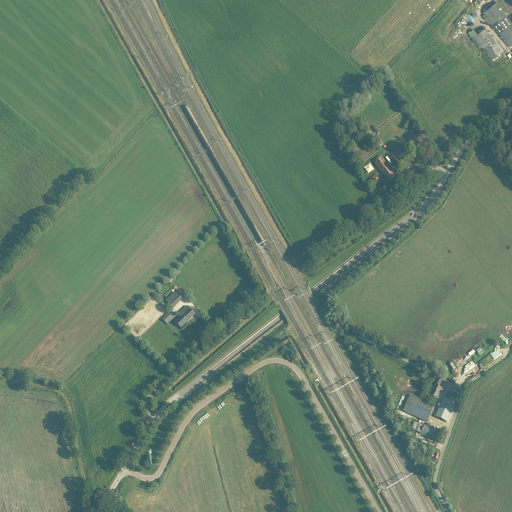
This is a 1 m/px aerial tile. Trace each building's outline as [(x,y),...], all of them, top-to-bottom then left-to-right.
[(511,43),(511,22),(496,2),(483,12),(486,17),(484,19),(488,24),(490,22),(508,46),(511,43)] [(494,36),(493,37),(485,27),(477,33),(474,29),(468,34),(479,47),(481,46),(488,55),(491,59),(504,50),(494,36)] [(400,163),(395,157),(393,154),(389,158),(396,167),(400,163)] [(393,172),(384,161),(381,158),(375,163),(377,166),(389,181),(395,176),(392,173),(393,172)] [(170,293),(166,296),(168,298),(165,300),(173,308),(183,298),(178,293),(178,288),(176,286),(173,289),(175,291),(171,294),(170,293)] [(181,328),(195,315),(187,306),(178,315),(181,318),(176,323),(181,328)] [(173,318),(169,313),(163,318),(167,323),(173,318)] [(440,388),(443,381),(437,378),(434,385),(435,386),(430,396),(437,399),(442,389),(440,388)] [(410,396),(403,411),(427,422),(434,407),(410,396)] [(443,399),(434,417),(445,422),(454,404),(443,399)] [(416,431),(419,424),(414,422),(411,428),(416,431)] [(436,440),(439,432),(424,425),(421,434),(436,440)]
